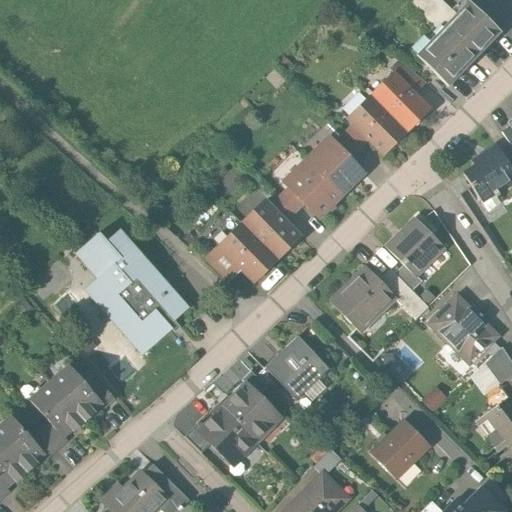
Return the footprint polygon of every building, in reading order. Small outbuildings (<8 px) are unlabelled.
[(412,0),(440,29),(458,11),(446,0),(412,0)] [(469,2),(417,54),(448,86),(500,34),(469,2)] [(423,84),(398,60),(388,70),(393,75),(413,95),(423,84)] [(413,95),(393,75),(370,97),(405,132),(428,110),(413,95)] [(405,132),(370,97),(348,120),(353,126),(369,141),(382,155),(405,132)] [(369,141),(353,126),(344,135),(359,151),(369,141)] [(511,126),(502,133),(511,146),(511,126)] [(359,151),(344,135),(334,144),(350,160),(359,151)] [(334,144),(328,138),(305,161),(340,196),(363,174),(350,160),(334,144)] [(511,170),(507,163),(497,149),(474,165),(476,168),(464,176),(473,188),(482,202),(511,181),(511,170)] [(340,196),(305,161),(282,183),(288,189),(303,204),(317,219),(340,196)] [(303,204),(288,189),(279,198),(294,214),(303,204)] [(294,214),(279,198),(269,207),(270,207),(269,208),(284,223),(284,222),(285,223),(294,214)] [(269,208),(264,202),(241,225),(276,260),(299,237),(284,223),(269,208)] [(445,248),(415,219),(386,248),(404,266),(416,277),(417,276),(445,248)] [(276,260),(241,225),(218,248),(240,270),(253,283),(276,260)] [(177,323),(174,319),(187,307),(121,232),(108,243),(101,235),(78,256),(99,280),(88,290),(142,354),(177,323)] [(218,248),(206,259),(228,281),(240,270),(218,248)] [(416,277),(404,266),(395,275),(412,293),(423,282),(417,276),(416,277)] [(365,270),(358,276),(357,275),(352,281),(353,282),(333,301),(333,300),(331,302),(356,328),(358,329),(379,308),(383,312),(395,300),(397,298),(383,283),(366,267),(364,268),(365,270)] [(395,275),(393,273),(383,283),(397,298),(395,300),(414,319),(416,320),(428,308),(418,299),(412,293),(395,275)] [(427,291),(418,299),(428,308),(436,300),(427,291)] [(497,338),(458,299),(432,324),(470,363),(472,362),(492,343),(497,338)] [(298,338),(265,368),(294,400),(327,370),(298,338)] [(492,343),(472,362),(480,371),(485,366),(500,351),(492,343)] [(511,378),(511,364),(502,349),(500,351),(485,366),(500,387),(511,378)] [(391,355),(382,356),(383,365),(391,364),(391,355)] [(88,389),(69,367),(49,384),(84,424),(89,419),(86,416),(100,404),(100,403),(88,389)] [(266,387),(250,372),(240,381),(244,385),(245,384),(257,396),(266,387)] [(114,400),(97,381),(88,389),(100,403),(100,404),(104,409),(114,400)] [(84,424),(49,384),(30,402),(49,424),(61,438),(62,437),(76,425),(79,428),(84,424)] [(257,396),(245,384),(244,385),(221,409),(256,444),(270,430),(268,427),(278,416),(257,396)] [(444,401),(434,391),(423,402),(433,412),(444,401)] [(511,405),(508,399),(480,420),(502,449),(508,444),(511,441),(511,405)] [(256,444),(221,409),(222,408),(219,405),(211,413),(214,416),(201,429),(200,430),(212,442),(209,445),(210,445),(218,453),(221,450),(233,462),(241,454),(244,456),(256,444)] [(31,440),(11,418),(0,427),(0,444),(26,474),(31,470),(28,467),(42,455),(43,454),(31,440)] [(367,453),(395,479),(426,446),(399,420),(367,453)] [(61,438),(49,424),(40,432),(56,451),(66,442),(62,437),(61,438)] [(201,429),(196,425),(184,438),(201,454),(210,445),(209,445),(212,442),(200,430),(201,429)] [(56,451),(40,432),(31,440),(43,454),(42,455),(46,460),(56,451)] [(26,474),(0,444),(0,484),(3,488),(4,488),(18,476),(21,479),(26,474)] [(339,460),(330,450),(312,468),(320,477),(322,475),(323,477),(339,460)] [(404,484),(423,470),(418,463),(399,476),(404,484)] [(190,502),(152,465),(142,475),(168,501),(160,509),(163,511),(179,511),(186,505),(190,502)] [(140,473),(106,508),(110,511),(157,511),(160,509),(168,501),(142,475),(140,473)] [(320,477),(284,511),(332,511),(346,499),(323,477),(322,475),(320,477)] [(506,496),(488,479),(477,489),(481,493),(482,492),(496,506),(506,496)] [(0,484),(0,500),(9,492),(4,488),(3,488),(0,484)] [(445,511),(501,511),(496,506),(482,492),(481,493),(464,510),(456,502),(445,511)]
